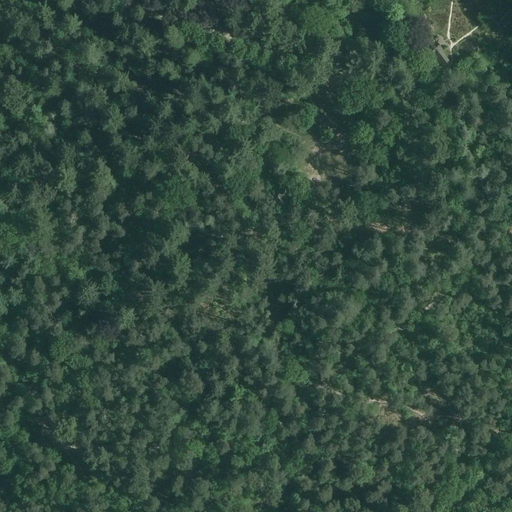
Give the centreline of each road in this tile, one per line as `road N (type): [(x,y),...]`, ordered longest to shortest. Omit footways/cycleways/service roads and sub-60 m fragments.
road 1 (track): [(114,0),(416,96)]
road 2 (track): [(49,445),(270,454),(339,511)]
